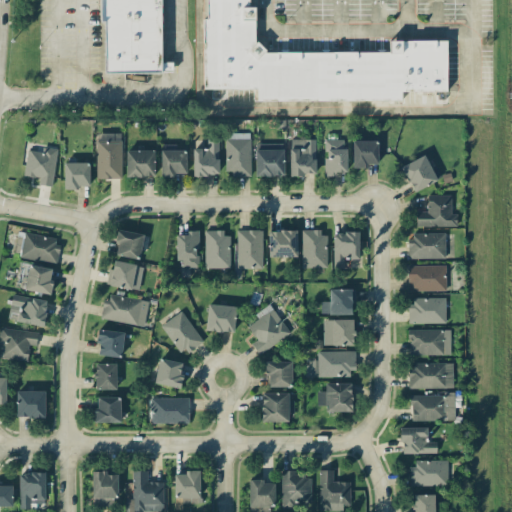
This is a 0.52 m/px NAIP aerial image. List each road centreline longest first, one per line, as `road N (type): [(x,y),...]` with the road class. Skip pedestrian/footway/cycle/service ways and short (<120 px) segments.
road 1 (residential): [(0,445),(357,436)]
road 2 (residential): [(376,204),(123,205),(89,226)]
road 3 (residential): [(357,436),(379,397),(376,204)]
road 4 (residential): [(89,226),(65,356),(66,445)]
road 5 (residential): [(225,444),(222,396),(205,379),(223,362),(240,380),(222,396)]
